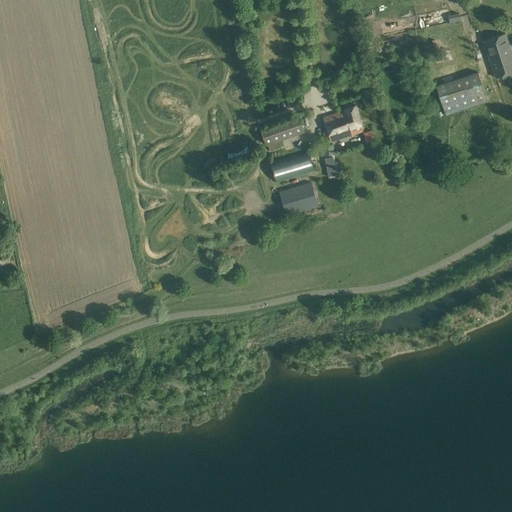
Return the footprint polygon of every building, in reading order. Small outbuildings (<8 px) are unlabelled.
[(459,14),(448,16),(450,24),(460,21),(459,14)] [(506,34),(483,41),(488,58),(511,51),(506,34)] [(511,52),(511,51),(488,58),(495,78),(511,72),(511,52)] [(438,86),(436,86),(446,115),(472,106),(488,101),(478,72),(462,78),(444,84),(438,86)] [(345,111),(323,117),(331,142),(363,131),(356,105),(344,109),(345,111)] [(305,132),(299,115),(284,121),(290,137),(305,132)] [(333,145),(323,146),(325,156),(335,154),(333,145)] [(309,150),(272,161),(278,183),(315,172),(309,150)] [(333,157),(325,158),(329,178),(337,176),(333,157)] [(287,216),(319,206),(312,182),(280,192),(287,216)]
